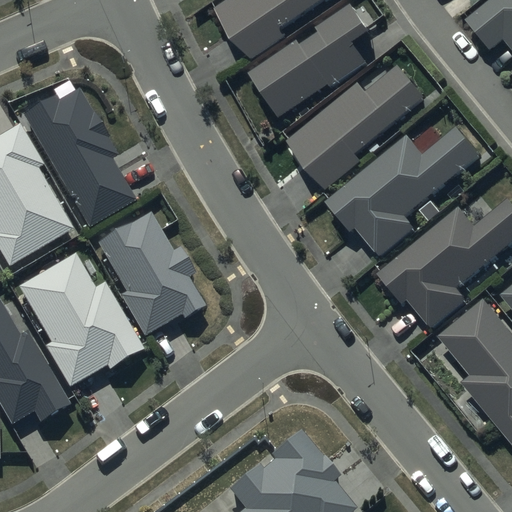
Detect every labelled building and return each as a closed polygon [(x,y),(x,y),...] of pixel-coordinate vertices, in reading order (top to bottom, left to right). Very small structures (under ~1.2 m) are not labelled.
[(229,0),(215,10),(249,63),(288,37),(283,29),(325,0),(229,0)] [(511,0),(483,0),(460,20),(487,51),(505,35),(511,43),(511,0)] [(298,40),(250,73),(281,118),(330,85),(332,88),(368,63),(354,43),(372,32),(354,5),(318,29),(321,33),(302,46),(298,40)] [(362,84),(289,141),(326,189),(362,161),(357,155),(428,100),(401,66),(368,92),(362,84)] [(57,97),(24,116),(90,228),(136,200),(112,160),(119,156),(108,137),(110,136),(95,111),(93,112),(81,92),(61,103),(57,97)] [(45,166),(21,124),(0,136),(0,250),(10,268),(65,235),(68,241),(76,236),(73,230),(75,229),(39,169),(45,166)] [(409,135),(327,201),(353,233),(358,228),(381,257),(417,227),(408,216),(482,156),(459,128),(426,155),(409,135)] [(462,208),(380,274),(404,304),(409,299),(432,328),(469,298),(460,287),(511,245),(511,201),(511,200),(478,227),(462,208)] [(151,213),(98,244),(127,294),(122,296),(145,336),(182,315),(185,319),(206,307),(189,278),(196,274),(181,247),(173,252),(151,213)] [(76,254),(20,287),(51,344),(47,347),(71,388),(108,366),(110,369),(144,349),(106,283),(96,289),(76,254)] [(511,287),(502,296),(511,307),(511,287)] [(511,333),(483,298),(437,336),(469,375),(460,383),(511,445),(511,333)] [(0,299),(0,403),(13,426),(35,413),(40,422),(72,404),(29,332),(22,337),(0,299)] [(353,511),(356,511),(334,484),(340,478),(301,430),(269,456),(274,461),(263,470),(258,464),(228,489),(244,509),(240,511),(353,511)]
